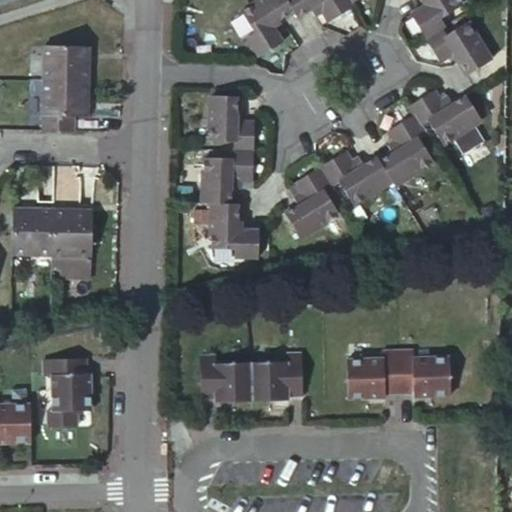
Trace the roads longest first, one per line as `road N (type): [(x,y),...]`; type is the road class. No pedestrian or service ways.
road 1 (residential): [(142,150),(134,490)]
road 2 (residential): [(415,511),(424,498),(424,456),(397,430),(207,442),(186,459)]
road 3 (residential): [(269,91),(297,140),(412,77),(405,44),(368,33)]
road 4 (residential): [(142,150),(0,153)]
road 5 (residential): [(144,67),(258,71),(269,91)]
road 6 (residential): [(134,490),(0,494)]
